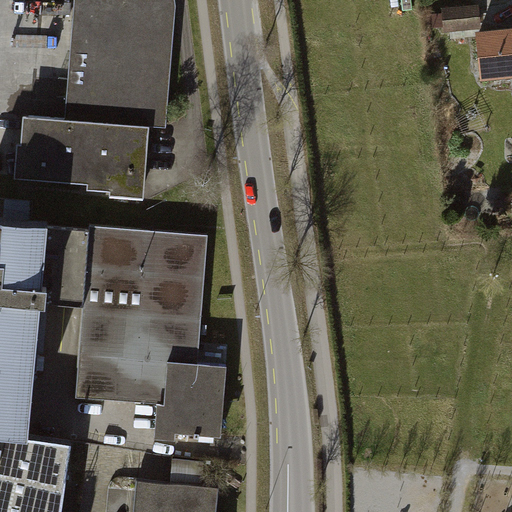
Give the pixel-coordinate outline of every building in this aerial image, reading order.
[(75,0),(65,118),(26,116),(24,144),(20,143),(18,178),(89,183),(89,188),(111,190),(111,194),(144,197),(150,125),(167,126),(177,4),(176,0),(75,0)] [(445,36),(477,33),(475,6),(442,9),(445,36)] [(511,29),(477,33),(480,61),(482,81),(511,77),(511,29)] [(0,439),(30,442),(43,301),(84,304),(90,232),(0,224),(0,439)] [(209,237),(91,226),(90,232),(84,304),(76,398),(158,405),(155,438),(222,444),(229,367),(198,364),(209,237)] [(0,439),(0,511),(61,511),(70,446),(30,442),(0,439)] [(217,511),(220,487),(140,479),(136,511),(217,511)]
